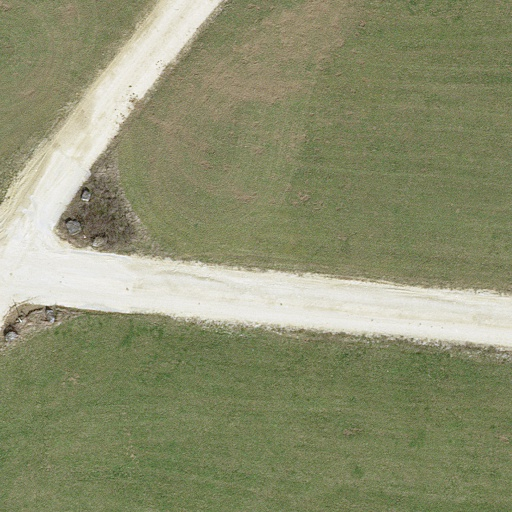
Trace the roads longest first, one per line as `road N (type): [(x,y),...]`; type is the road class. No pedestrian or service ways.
road 1 (track): [(0,271),(511,327)]
road 2 (track): [(194,0),(69,143),(0,261)]
